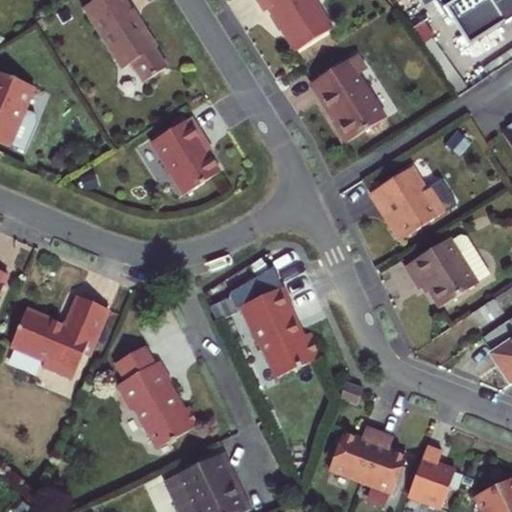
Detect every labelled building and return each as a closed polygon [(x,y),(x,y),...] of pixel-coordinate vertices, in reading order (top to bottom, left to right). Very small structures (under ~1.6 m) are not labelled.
[(125,14),(116,0),(97,0),(84,9),(117,58),(119,56),(123,64),(130,65),(135,62),(147,82),(166,69),(154,50),(157,48),(143,26),(140,29),(135,21),(129,12),(125,14)] [(124,0),(116,0),(125,14),(129,12),(131,11),(124,0)] [(313,0),(257,0),(265,13),(270,10),(274,17),(297,52),(332,30),(313,0)] [(511,0),(437,0),(470,48),(511,21),(511,0)] [(367,70),(357,55),(312,84),(331,114),(335,121),(333,123),(346,144),(386,119),(359,75),(367,70)] [(35,88),(0,73),(0,144),(23,154),(35,126),(34,118),(24,113),(35,88)] [(151,143),(184,196),(221,172),(208,152),(203,145),(206,143),(191,118),(151,143)] [(509,129),(502,133),(511,149),(511,125),(508,128),(509,129)] [(428,190),(414,167),(372,193),(384,212),(386,210),(389,215),(392,220),(388,223),(400,242),(457,206),(442,181),(428,190)] [(450,240),(405,268),(419,291),(426,287),(431,296),(439,310),(478,286),(477,285),(490,277),(466,238),(460,237),(451,243),(450,240)] [(242,307),(284,288),(275,267),(229,288),(232,295),(239,308),(242,307)] [(0,301),(11,277),(0,271),(0,301)] [(278,379),(317,361),(305,335),(302,337),(297,326),(290,311),(294,309),(284,288),(242,307),(260,345),(262,344),(278,379)] [(232,295),(209,306),(216,320),(239,309),(239,308),(232,295)] [(499,297),(475,313),(483,326),(508,310),(499,297)] [(29,312),(13,348),(48,363),(45,370),(75,382),(86,356),(91,358),(111,311),(81,298),(68,328),(60,325),(29,312)] [(511,319),(485,339),(493,350),(489,352),(495,360),(511,348),(511,319)] [(121,359),(129,378),(161,363),(152,345),(121,359)] [(511,348),(495,360),(502,371),(511,384),(511,382),(511,348)] [(129,378),(121,382),(132,407),(138,409),(155,445),(198,425),(188,406),(181,409),(180,406),(178,401),(182,399),(164,361),(161,363),(129,378)] [(346,384),(340,400),(358,406),(364,390),(346,384)] [(325,467),(359,481),(379,432),(365,426),(359,439),(351,436),(341,432),(325,467)] [(393,437),(379,432),(359,481),(391,495),(406,458),(396,454),(388,451),(393,437)] [(441,452),(426,446),(407,496),(440,508),(454,472),(443,468),(436,465),(441,452)] [(231,482),(219,457),(161,484),(173,511),(245,511),(236,493),(232,495),(230,489),(227,484),(231,482)] [(511,511),(511,478),(474,497),(480,511),(511,511)]
